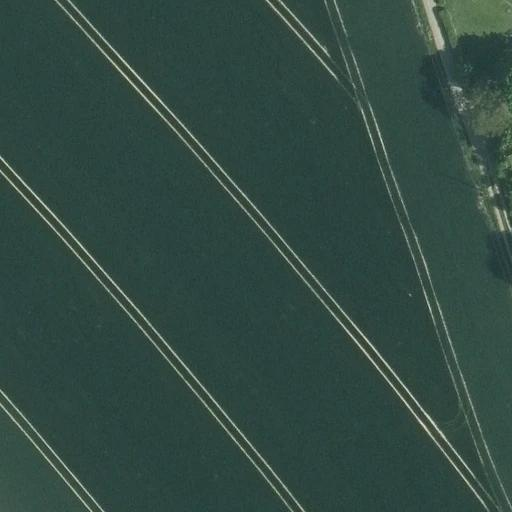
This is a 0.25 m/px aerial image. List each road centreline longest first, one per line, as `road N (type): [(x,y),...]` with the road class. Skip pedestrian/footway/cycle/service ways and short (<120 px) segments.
road 1 (unclassified): [(426,0),(470,129)]
road 2 (track): [(470,129),(511,246)]
